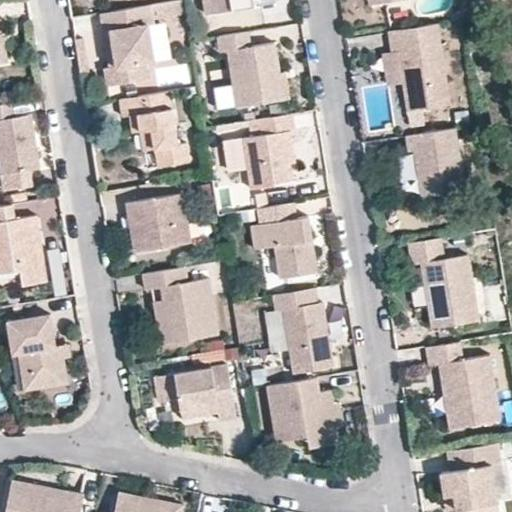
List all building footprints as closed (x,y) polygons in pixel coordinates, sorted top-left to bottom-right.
[(206,0),(209,10),(257,2),(256,0),(206,0)] [(114,28),(117,44),(119,62),(108,64),(110,82),(153,75),(150,57),(155,57),(150,21),(155,20),(152,2),(102,10),(105,28),(114,28)] [(405,78),(411,77),(412,84),(407,90),(410,108),(452,100),(440,19),(390,28),(394,49),(401,48),(405,78)] [(108,45),(117,44),(114,28),(105,28),(108,45)] [(218,48),(227,46),(236,103),(285,95),(281,67),(277,37),(251,41),(249,28),(216,33),(218,48)] [(5,47),(11,46),(8,29),(2,30),(5,47)] [(285,95),(292,94),(287,66),(281,67),(285,95)] [(144,126),(154,125),(156,145),(160,164),(191,159),(188,139),(180,140),(178,120),(172,87),(122,95),(124,113),(132,113),(134,128),(144,126)] [(0,152),(3,174),(41,167),(33,112),(15,114),(12,100),(0,101),(0,152)] [(263,131),(243,134),(248,166),(251,185),(293,177),(291,160),(286,130),(292,130),(290,111),(261,116),(263,131)] [(417,146),(419,162),(424,161),(425,169),(421,175),(424,193),(468,186),(459,124),(409,132),(411,147),(417,146)] [(154,125),(144,126),(146,146),(156,145),(154,125)] [(292,130),(286,130),(291,160),(296,158),(292,130)] [(248,166),(243,134),(223,138),(228,169),(248,166)] [(195,239),(188,189),(128,199),(131,215),(136,214),(139,230),(134,231),(136,248),(195,239)] [(290,215),(298,214),(296,199),(288,200),(290,215)] [(258,248),(263,248),(278,245),(282,275),(319,269),(309,212),(298,214),(290,215),(288,200),(260,205),(262,221),(255,222),(258,248)] [(43,242),(32,243),(30,234),(42,233),(38,213),(18,216),(16,201),(0,203),(0,271),(23,268),(25,282),(48,278),(43,242)] [(30,234),(32,243),(43,242),(42,233),(30,234)] [(412,262),(422,261),(433,324),(479,316),(467,251),(443,255),(440,235),(409,240),(412,262)] [(262,252),(270,287),(281,284),(273,249),(262,252)] [(219,330),(211,275),(189,279),(186,264),(142,271),(145,286),(150,285),(161,284),(170,338),(219,330)] [(161,284),(150,285),(160,340),(170,338),(161,284)] [(275,307),(286,305),(294,360),(333,353),(325,299),(320,299),(318,285),(274,292),(275,307)] [(19,350),(27,348),(32,384),(69,378),(65,353),(63,342),(58,342),(53,311),(8,319),(14,350),(19,350)] [(452,424),(503,417),(494,363),(492,351),(465,355),(463,338),(428,344),(431,361),(441,360),(444,377),(450,376),(452,388),(446,389),(452,424)] [(65,353),(72,353),(70,341),(63,342),(65,353)] [(24,385),(32,384),(27,348),(19,350),(24,385)] [(178,394),(180,405),(217,399),(219,408),(220,418),(237,416),(228,361),(154,372),(158,397),(178,394)] [(273,409),(278,438),(309,433),(311,444),(340,439),(338,424),(334,402),(331,387),(322,388),(319,374),(269,382),(273,409)] [(219,408),(217,399),(180,405),(181,413),(219,408)] [(338,424),(344,424),(341,401),(334,402),(338,424)] [(484,511),(485,511),(506,509),(498,462),(508,460),(505,439),(452,448),(455,466),(444,467),(447,492),(458,491),(460,505),(461,511),(484,511)] [(279,456),(309,458),(310,446),(280,444),(279,456)] [(81,511),(85,492),(20,478),(12,477),(6,511),(81,511)] [(183,511),(185,503),(159,498),(157,509),(144,507),(146,495),(121,490),(116,511),(183,511)] [(450,506),(460,505),(458,491),(447,492),(450,506)] [(146,495),(144,507),(157,509),(159,498),(146,495)]
